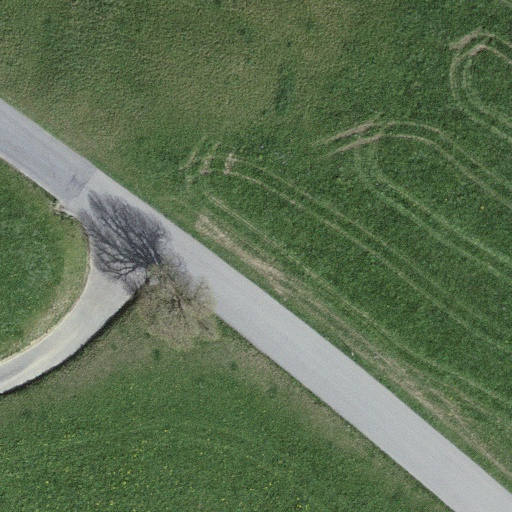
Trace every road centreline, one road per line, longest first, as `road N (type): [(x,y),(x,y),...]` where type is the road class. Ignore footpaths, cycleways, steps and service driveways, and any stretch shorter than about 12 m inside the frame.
road 1 (tertiary): [(0,128),(273,329),(490,511)]
road 2 (track): [(0,378),(89,315),(139,230)]
